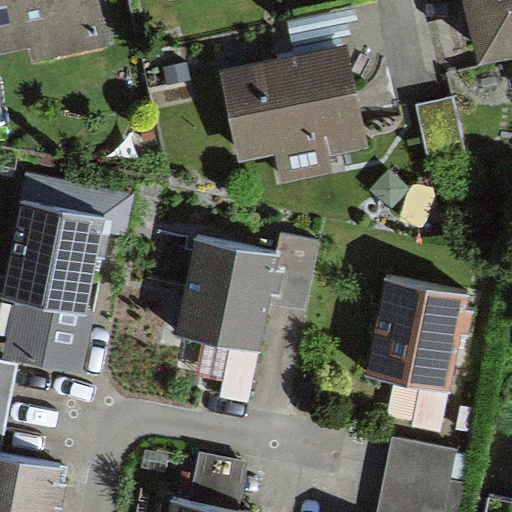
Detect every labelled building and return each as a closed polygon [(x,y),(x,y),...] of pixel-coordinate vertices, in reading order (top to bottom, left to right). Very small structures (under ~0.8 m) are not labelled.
[(0,0),(0,34),(93,14),(89,0),(0,0)] [(511,0),(458,0),(470,45),(511,34),(511,0)] [(349,35),(217,66),(237,150),(273,142),(281,173),(327,162),(322,140),(371,129),(349,35)] [(428,157),(462,149),(446,82),(412,91),(428,157)] [(9,347),(68,359),(102,190),(35,177),(0,345),(9,347)] [(312,230),(198,213),(180,327),(255,338),(262,290),(302,296),(312,230)] [(384,259),(360,366),(444,385),(468,277),(384,259)] [(0,391),(9,347),(0,345),(0,391)] [(0,511),(39,511),(54,447),(0,434),(0,511)] [(398,511),(453,511),(456,446),(401,444),(398,511)] [(191,455),(186,486),(246,495),(250,463),(191,455)] [(169,487),(164,511),(249,511),(244,511),(246,501),(169,487)] [(511,511),(511,509),(484,502),(481,511),(511,511)]
